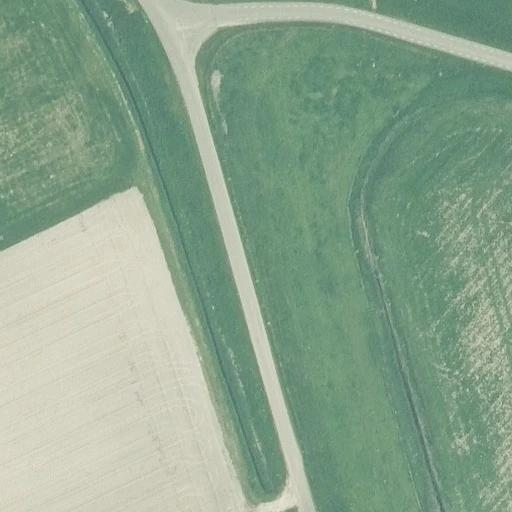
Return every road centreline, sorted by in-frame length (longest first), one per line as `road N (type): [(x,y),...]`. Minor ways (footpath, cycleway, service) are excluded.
road 1 (unclassified): [(314,511),(166,28)]
road 2 (unclassified): [(511,63),(350,15),(198,12),(166,28)]
